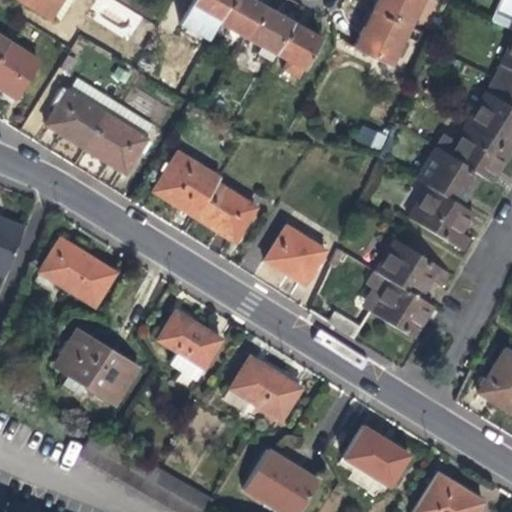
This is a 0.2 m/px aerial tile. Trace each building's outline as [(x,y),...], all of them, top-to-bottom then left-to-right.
[(20,0),(50,18),(59,0),(20,0)] [(131,28),(139,15),(112,0),(98,0),(94,7),(131,28)] [(190,0),(188,4),(216,20),(227,0),(190,0)] [(251,0),(227,0),(216,20),(245,36),(263,6),(251,0)] [(374,0),(372,7),(408,23),(418,0),(374,0)] [(511,0),(497,0),(489,18),(507,26),(511,28),(511,33),(499,62),(491,76),(482,92),(465,120),(453,140),(441,133),(434,145),(415,177),(427,184),(407,216),(460,249),(468,236),(459,231),(463,225),(471,213),(459,205),(474,182),(479,174),(490,181),(503,160),(510,149),(511,145),(511,0)] [(274,12),(263,6),(245,36),(274,52),(291,22),(274,12)] [(389,65),(408,23),(372,7),(365,21),(352,48),(389,65)] [(307,30),(291,22),(274,52),(302,67),(319,37),(307,30)] [(37,59),(7,41),(0,53),(0,88),(13,97),(37,59)] [(110,72),(120,78),(125,71),(115,64),(110,72)] [(67,91),(103,114),(111,101),(75,78),(67,91)] [(54,107),(65,90),(61,87),(50,104),(54,107)] [(62,135),(83,148),(103,114),(67,91),(65,90),(54,107),(44,124),(62,135)] [(149,124),(111,101),(103,114),(141,137),(149,124)] [(141,137),(103,114),(83,148),(105,162),(123,173),(133,155),(143,138),(141,137)] [(380,150),(386,134),(361,124),(355,140),(380,150)] [(148,141),(143,138),(133,155),(138,158),(148,141)] [(168,199),(193,215),(213,181),(216,177),(176,152),(153,190),(168,199)] [(253,207),(213,181),(193,215),(217,231),(232,240),(253,207)] [(0,274),(1,275),(21,226),(0,217),(0,274)] [(283,225),(263,259),(287,274),(302,284),(323,250),(283,225)] [(58,238),(38,271),(93,305),(113,272),(85,255),(58,238)] [(431,306),(418,297),(429,279),(439,285),(447,271),(394,238),(374,270),(366,283),(379,291),(367,310),(411,338),(419,325),(431,306)] [(173,310),(156,339),(172,349),(165,360),(193,379),(219,338),(203,328),(173,310)] [(333,310),(326,322),(351,338),(358,326),(333,310)] [(77,330),(54,366),(66,373),(59,384),(76,394),(83,383),(113,401),(134,366),(100,345),(77,330)] [(511,353),(501,347),(475,390),(497,403),(511,412),(511,353)] [(247,355),(227,387),(249,400),(243,410),(254,417),(260,407),(279,419),(298,386),(271,370),(247,355)] [(361,425),(342,456),(386,485),(403,456),(382,443),(384,440),(371,432),(361,425)] [(200,511),(209,496),(186,483),(159,467),(136,454),(108,438),(90,428),(76,452),(180,511),(200,511)] [(283,460),(267,450),(243,490),(280,511),(294,511),(315,479),(283,460)] [(425,511),(472,511),(480,500),(456,485),(435,472),(414,505),(425,511)]
